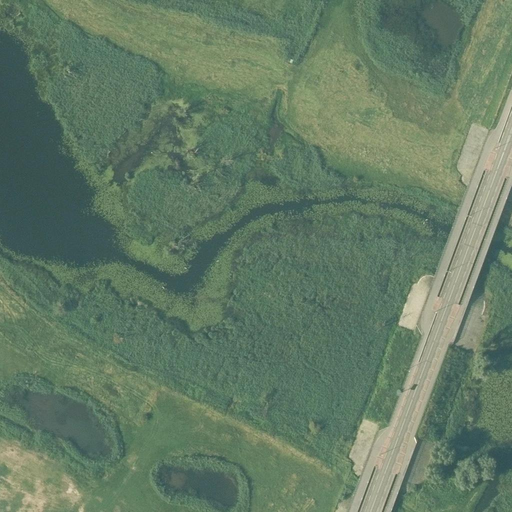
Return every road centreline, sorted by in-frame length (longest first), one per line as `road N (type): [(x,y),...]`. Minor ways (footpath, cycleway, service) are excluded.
road 1 (secondary): [(370,511),(511,130)]
road 2 (track): [(167,391),(420,511)]
